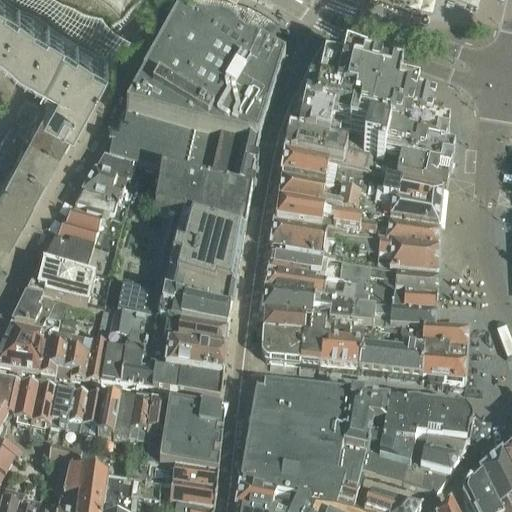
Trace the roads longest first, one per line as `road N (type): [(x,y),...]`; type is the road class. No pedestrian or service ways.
road 1 (tertiary): [(294,0),(315,24),(450,78),(501,84)]
road 2 (tertiary): [(501,84),(459,56),(328,4),(294,0)]
road 3 (residential): [(486,206),(501,84)]
